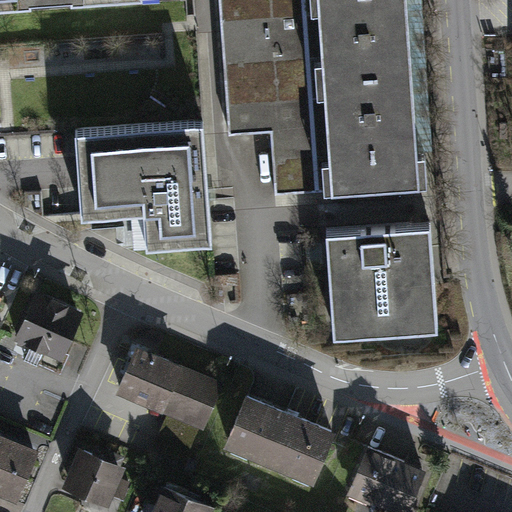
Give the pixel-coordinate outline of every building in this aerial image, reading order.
[(416,0),(222,0),(231,95),(422,79),(416,0)] [(422,79),(231,95),(234,138),(278,134),(283,199),(431,187),(422,79)] [(220,246),(210,124),(88,132),(94,221),(157,216),(159,251),(220,246)] [(430,217),(326,224),(333,331),(438,323),(430,217)] [(84,310),(38,289),(15,338),(61,359),(84,310)] [(222,378),(138,341),(117,388),(167,411),(197,424),(200,426),(222,378)] [(338,435),(252,396),(230,446),(316,484),(338,435)] [(197,424),(167,411),(152,445),(183,459),(197,424)] [(46,450),(0,431),(0,491),(26,502),(46,450)] [(411,511),(427,472),(370,449),(352,495),(395,511),(411,511)] [(133,468),(85,450),(70,490),(118,508),(133,468)] [(220,511),(222,509),(170,486),(158,511),(220,511)]
